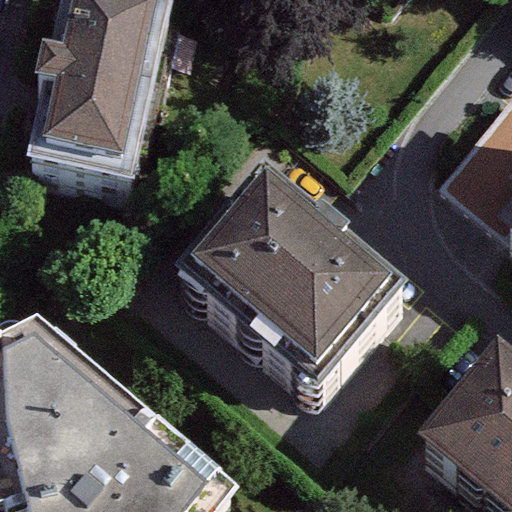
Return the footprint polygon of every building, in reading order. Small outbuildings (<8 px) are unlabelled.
[(174,39),(76,18),(59,99),(49,97),(43,124),(53,126),(38,195),(136,216),(174,39)] [(511,260),(511,125),(445,206),(511,260)] [(401,327),(278,225),(200,319),(324,421),(401,327)] [(205,511),(42,372),(0,393),(0,511),(205,511)] [(511,511),(511,393),(504,387),(427,480),(467,511),(511,511)]
